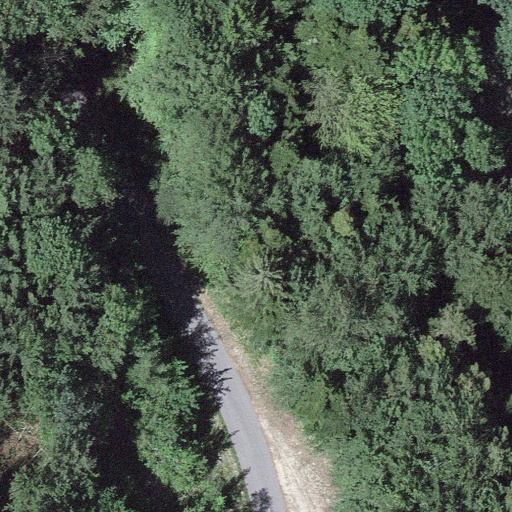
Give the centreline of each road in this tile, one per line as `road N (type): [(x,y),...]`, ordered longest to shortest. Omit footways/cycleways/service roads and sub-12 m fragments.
road 1 (unclassified): [(270,511),(217,363),(87,128),(70,76),(63,0)]
road 2 (track): [(511,27),(500,50),(496,105),(511,168)]
